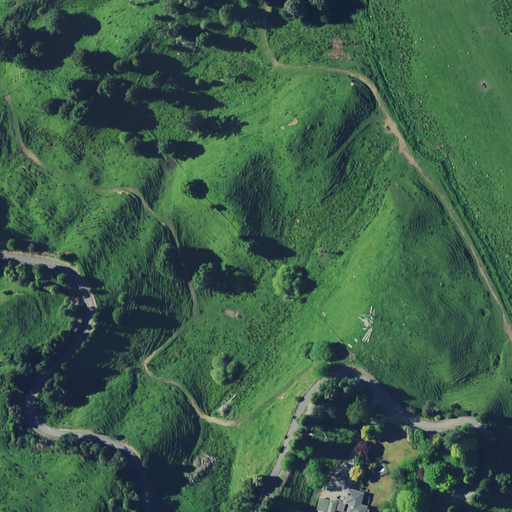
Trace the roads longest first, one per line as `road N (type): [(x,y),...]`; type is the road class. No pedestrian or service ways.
road 1 (unclassified): [(260,511),(290,416),(336,365),(368,376),(421,421),(471,422),(485,441),(482,467),(448,511)]
road 2 (unclassified): [(0,252),(70,262),(91,294),(85,318),(29,389),(37,424),(132,451),(143,511)]
